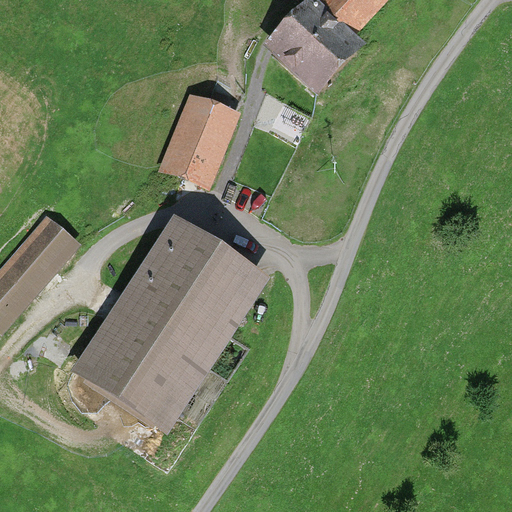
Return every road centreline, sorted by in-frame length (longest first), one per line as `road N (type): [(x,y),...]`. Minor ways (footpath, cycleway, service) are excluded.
road 1 (unclassified): [(201,511),(312,340),(396,136),(491,0)]
road 2 (track): [(0,362),(100,248),(174,207),(222,204),(290,257),(300,290),(301,360)]
